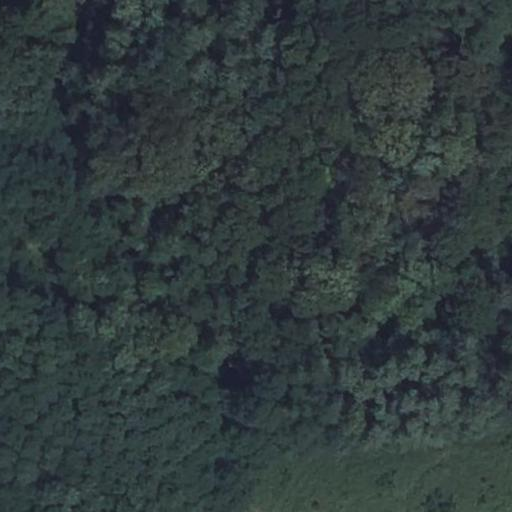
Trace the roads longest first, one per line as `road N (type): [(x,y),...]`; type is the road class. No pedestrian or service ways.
road 1 (track): [(67,0),(54,74),(61,108),(98,174),(107,226),(206,398)]
road 2 (track): [(206,398),(235,362),(315,323),(391,314),(475,287),(511,247)]
road 3 (track): [(21,511),(43,441),(53,302),(34,253),(0,219)]
road 4 (track): [(206,398),(161,511)]
